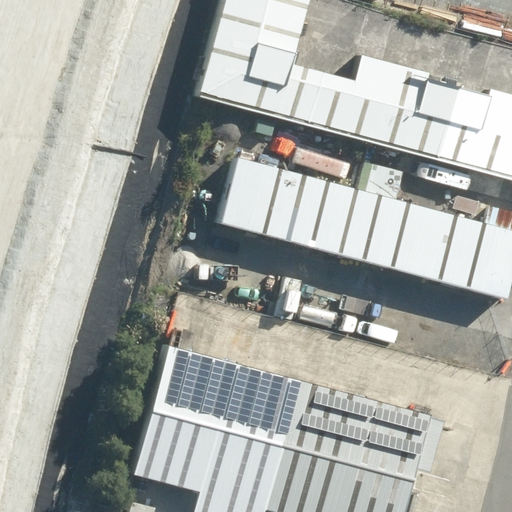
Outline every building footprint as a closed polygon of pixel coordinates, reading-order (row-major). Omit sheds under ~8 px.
[(22,51),(9,49),(17,0),(0,0),(0,86),(3,87),(5,73),(18,75),(22,51)] [(352,83),(288,65),(304,0),(219,0),(194,96),(511,180),(511,96),(486,89),(483,100),(421,83),(423,73),(359,56),(352,83)] [(350,161),(295,143),(289,160),(344,179),(350,161)] [(236,161),(219,227),(505,304),(511,277),(511,235),(391,203),(400,174),(364,164),(356,194),(236,161)] [(129,478),(194,496),(189,511),(398,511),(410,471),(423,474),(438,423),(167,347),(129,478)]
